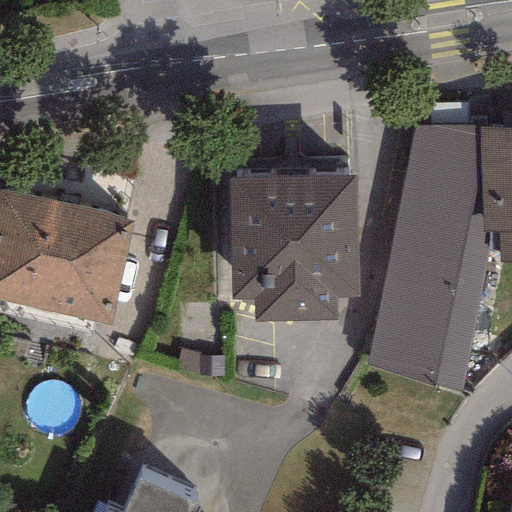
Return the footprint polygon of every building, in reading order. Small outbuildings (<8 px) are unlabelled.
[(482,233),(478,129),(413,127),(363,364),(458,391),(487,247),(480,245),(482,233)] [(511,128),(478,129),(482,233),(496,232),(497,263),(511,262),(511,128)] [(352,176),(225,181),(230,301),(251,300),(252,321),(337,318),(336,299),(357,298),(352,176)] [(133,219),(0,188),(0,300),(109,325),(133,219)] [(196,511),(199,507),(136,480),(122,511),(196,511)]
